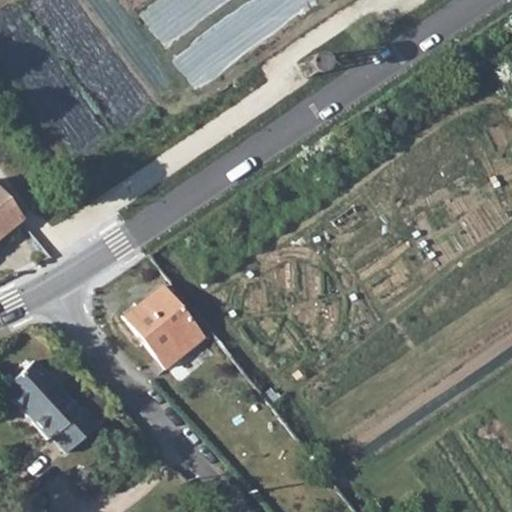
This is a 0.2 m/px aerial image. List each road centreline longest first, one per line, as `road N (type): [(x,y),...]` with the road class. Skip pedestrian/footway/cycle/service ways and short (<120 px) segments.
road 1 (tertiary): [(488,0),(52,287)]
road 2 (residential): [(52,287),(249,511)]
